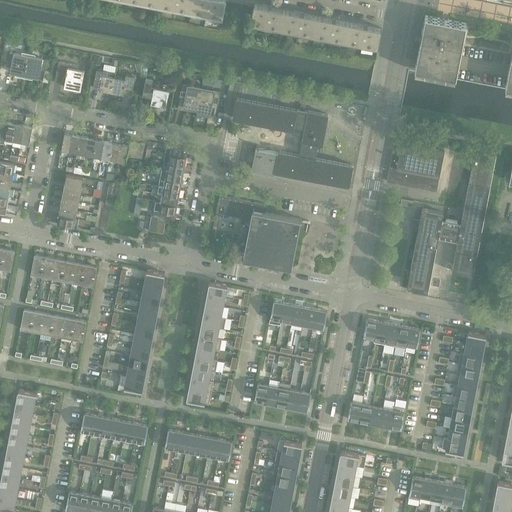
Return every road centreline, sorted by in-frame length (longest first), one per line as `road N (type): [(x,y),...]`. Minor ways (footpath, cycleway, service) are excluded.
road 1 (residential): [(350,294),(402,19)]
road 2 (residential): [(189,262),(207,140),(54,112)]
road 3 (residential): [(307,511),(350,294)]
road 4 (residential): [(189,262),(350,294)]
road 5 (residential): [(28,231),(189,262)]
road 6 (residential): [(350,294),(511,325)]
road 7 (residential): [(4,356),(28,231)]
road 8 (residential): [(28,231),(54,112)]
